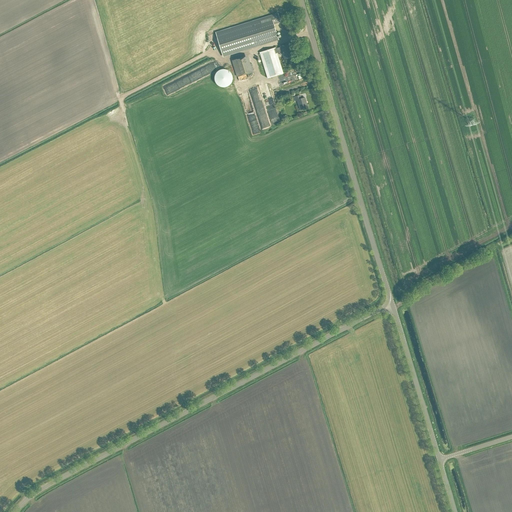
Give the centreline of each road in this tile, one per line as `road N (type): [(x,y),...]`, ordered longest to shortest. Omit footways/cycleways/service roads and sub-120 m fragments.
road 1 (unclassified): [(15,511),(45,486),(392,305)]
road 2 (unclassified): [(301,0),(392,305)]
road 3 (unclassified): [(439,459),(392,305)]
